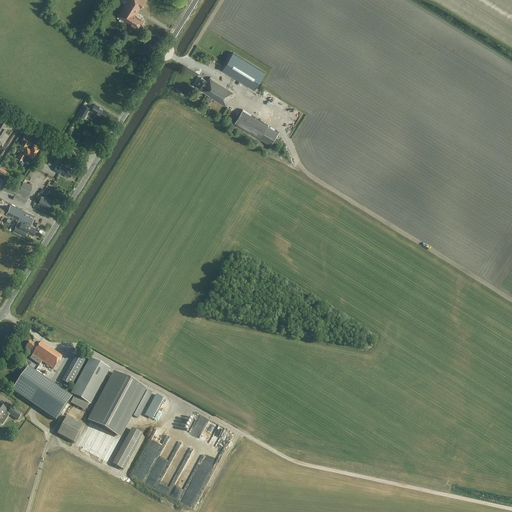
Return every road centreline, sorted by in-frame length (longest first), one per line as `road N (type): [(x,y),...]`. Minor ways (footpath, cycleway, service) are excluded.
road 1 (track): [(175,398),(339,475),(511,511)]
road 2 (track): [(511,300),(301,170),(263,110)]
road 3 (tertiary): [(94,163),(196,0)]
road 4 (tertiary): [(0,316),(94,163)]
